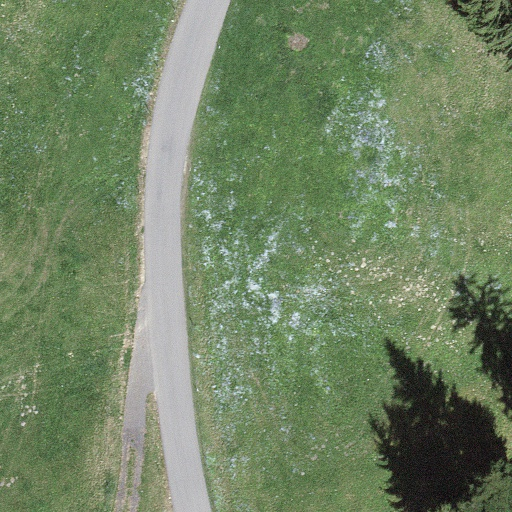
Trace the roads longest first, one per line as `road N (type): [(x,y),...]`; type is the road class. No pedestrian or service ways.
road 1 (unclassified): [(208,0),(179,112),(171,263),(194,511)]
road 2 (track): [(171,263),(143,350),(118,511)]
